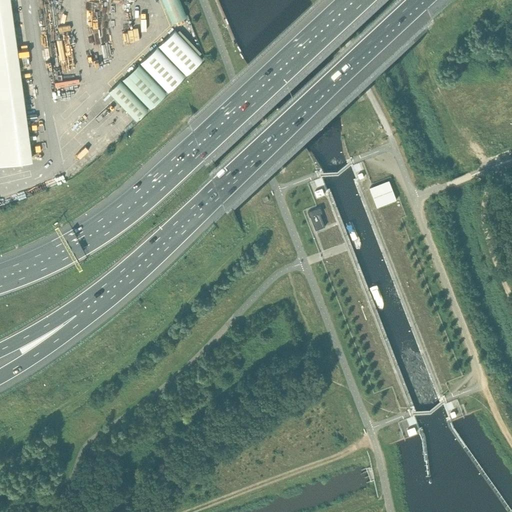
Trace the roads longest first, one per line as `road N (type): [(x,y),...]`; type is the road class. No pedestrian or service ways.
road 1 (motorway): [(353,0),(113,220),(0,279)]
road 2 (motorway): [(117,279),(415,0)]
road 3 (track): [(244,248),(87,397),(0,450)]
road 4 (motorway): [(0,376),(63,336),(117,279)]
road 5 (motorway): [(0,350),(117,279)]
road 6 (track): [(483,172),(485,232),(511,299)]
